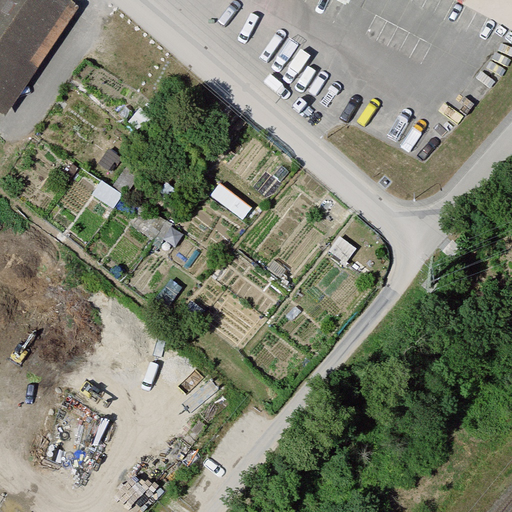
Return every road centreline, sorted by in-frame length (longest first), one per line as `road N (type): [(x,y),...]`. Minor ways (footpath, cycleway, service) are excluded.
road 1 (residential): [(138,0),(417,239)]
road 2 (unclassified): [(219,511),(409,271),(417,239)]
road 3 (residential): [(511,143),(417,239)]
